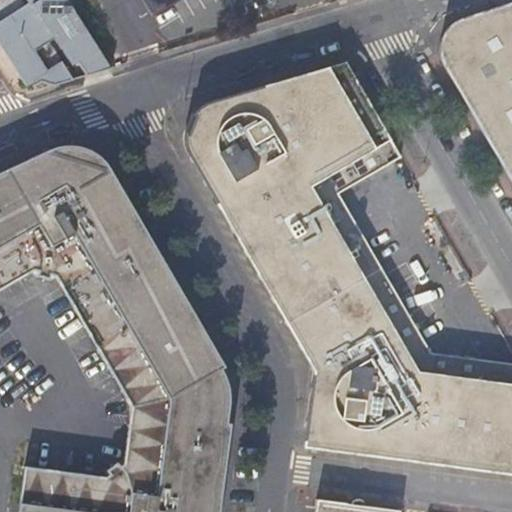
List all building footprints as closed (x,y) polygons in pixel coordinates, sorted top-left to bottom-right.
[(53,85),(71,79),(61,65),(68,61),(60,49),(65,46),(84,76),(109,68),(66,0),(0,0),(0,47),(24,85),(29,83),(30,85),(39,81),(53,85)] [(178,0),(147,0),(156,13),(178,0)] [(511,0),(451,19),(443,27),(438,35),(437,39),(436,49),(437,54),(439,60),(511,185),(511,0)] [(400,157),(344,62),(307,73),(209,102),(205,104),(197,108),(191,115),(193,117),(190,125),(186,134),(184,134),(184,136),(184,146),(186,151),(189,157),(289,329),(312,370),(303,447),(511,474),(511,363),(429,353),(337,194),(400,157)] [(80,147),(75,145),(69,145),(60,146),(51,149),(0,171),(0,285),(34,269),(39,272),(38,277),(50,281),(52,276),(55,277),(136,407),(129,463),(124,466),(121,463),(109,471),(112,475),(108,478),(26,469),(19,511),(217,511),(232,405),(233,397),(232,388),(229,378),(224,366),(108,166),(103,160),(97,154),(86,148),(80,147)] [(399,511),(365,506),(364,503),(363,500),(360,499),(358,498),(355,498),(352,499),(350,501),(349,504),(316,499),(314,511),(399,511)]
